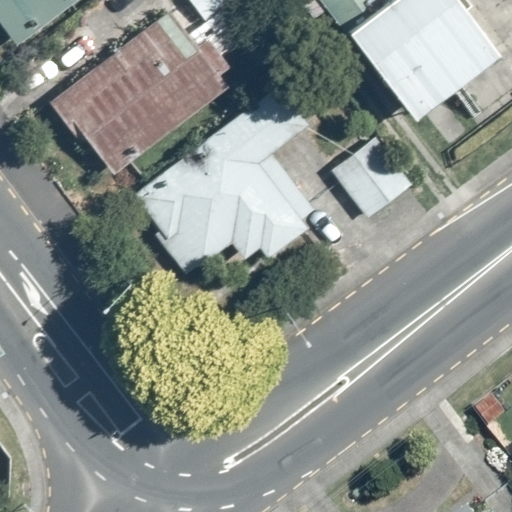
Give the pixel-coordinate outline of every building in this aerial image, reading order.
[(0,0),(0,31),(9,44),(69,0),(0,0)] [(186,0),(202,20),(227,0),(186,0)] [(364,0),(315,0),(333,24),(364,0)] [(490,52),(449,0),(377,0),(340,29),(406,116),(490,52)] [(238,40),(216,11),(184,35),(164,8),(48,97),(107,174),(234,78),(217,56),(238,40)] [(228,238),(240,254),(251,247),(258,258),(301,228),(294,218),(308,208),(273,158),(307,133),(275,89),(129,193),(184,270),(228,238)] [(378,131),(329,163),(364,218),(414,185),(378,131)] [(469,511),(463,503),(450,511),(469,511)]
